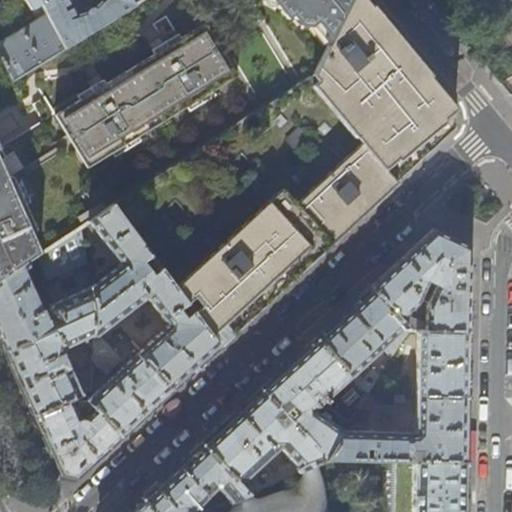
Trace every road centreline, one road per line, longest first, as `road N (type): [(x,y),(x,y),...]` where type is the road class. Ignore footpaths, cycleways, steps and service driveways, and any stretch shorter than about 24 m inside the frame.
road 1 (residential): [(499,122),(79,511)]
road 2 (residential): [(493,511),(500,247),(511,233)]
road 3 (residential): [(499,122),(396,0)]
